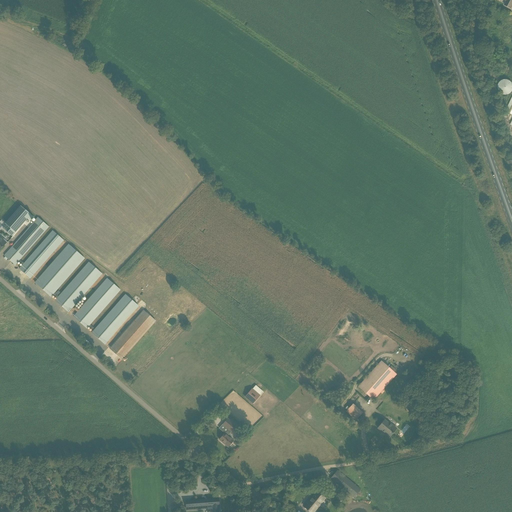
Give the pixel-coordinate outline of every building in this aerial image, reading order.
[(511,83),(510,81),(509,81),(508,80),(506,80),(505,80),(503,80),(502,80),(501,81),(500,82),(499,83),(499,84),(498,86),(498,88),(498,89),(498,90),(499,91),(499,92),(500,93),(502,94),(503,95),(505,95),(506,95),(508,95),(509,95),(510,94),(511,93),(511,91),(511,83)] [(21,206),(5,224),(10,229),(7,232),(12,236),(28,218),(31,221),(34,217),(21,206)] [(38,217),(8,252),(4,256),(15,265),(49,227),(38,217)] [(53,231),(23,266),(19,269),(30,279),(64,240),(53,231)] [(68,244),(38,279),(35,283),(50,296),(83,258),(68,244)] [(89,263),(59,297),(55,301),(68,312),(101,274),(89,263)] [(107,279),(77,314),(74,317),(86,328),(120,290),(107,279)] [(104,344),(138,306),(126,295),(92,334),(104,344)] [(143,310),(113,345),(110,349),(122,360),(156,321),(143,310)] [(373,400),(396,375),(381,361),(358,387),(373,400)] [(245,397),(253,404),(260,396),(252,389),(245,397)] [(362,413),(358,409),(353,404),(346,412),(356,420),(362,413)] [(222,424),(223,424),(221,426),(227,431),(225,434),(224,433),(219,440),(228,447),(233,441),(227,436),(231,431),(231,432),(236,426),(227,418),(222,424)] [(390,437),(395,430),(397,429),(389,423),(389,424),(384,420),(377,428),(382,432),(382,431),(390,437)] [(360,489),(341,474),(337,471),(331,479),(350,494),(354,497),(360,489)] [(310,511),(312,511),(318,506),(324,498),(317,492),(309,501),(309,500),(304,506),(310,511)] [(190,501),(186,501),(186,510),(190,510),(190,509),(212,507),(212,511),(218,511),(218,505),(219,505),(218,498),(213,498),(213,500),(190,501)]
